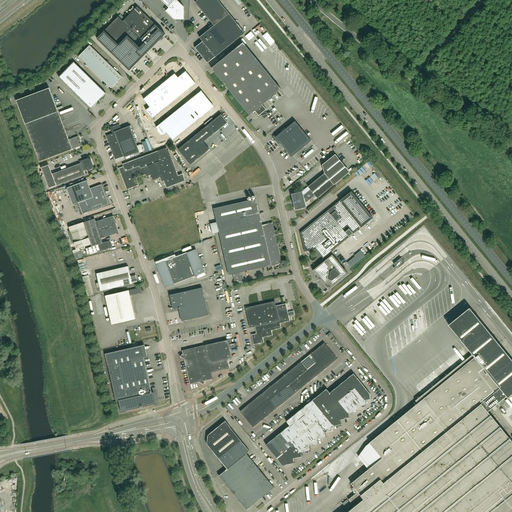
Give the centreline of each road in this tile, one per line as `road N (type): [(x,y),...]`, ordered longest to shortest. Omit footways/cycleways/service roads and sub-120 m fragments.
road 1 (primary): [(269,0),(511,297)]
road 2 (primary): [(511,279),(283,0)]
road 3 (unclassified): [(323,315),(298,279),(273,165),(261,147),(180,52),(144,77)]
road 4 (unclassified): [(172,367),(148,274),(94,131),(144,77)]
road 5 (unclassified): [(263,511),(386,410),(386,392),(323,315)]
road 6 (unclassified): [(511,145),(311,0)]
road 7 (unknown): [(94,131),(57,79),(61,65),(73,59),(119,102)]
road 8 (unclassified): [(217,400),(323,315)]
road 9 (unknown): [(287,235),(352,186),(386,222)]
road 10 (unknown): [(222,0),(299,102)]
